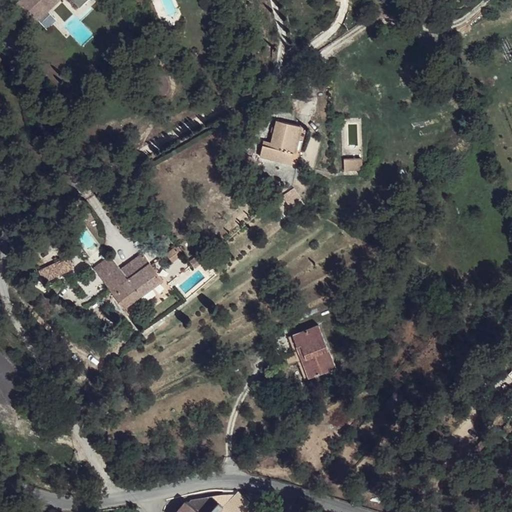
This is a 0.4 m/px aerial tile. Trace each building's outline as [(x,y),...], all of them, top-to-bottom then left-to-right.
[(19,0),(15,4),(34,25),(60,0),(47,0),(43,4),(45,7),(32,20),(21,9),(23,7),(19,3),(22,0),(19,0)] [(22,0),(19,3),(23,7),(21,9),(32,20),(45,7),(43,4),(47,0),(72,0),(80,8),(88,0),(22,0)] [(445,33),(422,33),(423,42),(444,43),(445,33)] [(264,143),(257,157),(286,172),(303,136),(281,126),(271,146),(264,143)] [(346,163),(348,174),(364,173),(362,163),(346,163)] [(141,255),(119,271),(125,279),(121,283),(124,287),(133,299),(161,280),(141,255)] [(108,256),(92,267),(114,296),(124,287),(121,283),(125,279),(119,271),(108,256)] [(68,258),(40,273),(45,285),(73,269),(68,258)] [(124,287),(114,296),(121,308),(133,299),(124,287)] [(311,322),(287,333),(296,351),(319,343),(311,322)] [(281,336),(289,354),(296,351),(287,333),(281,336)] [(319,343),(296,351),(310,372),(330,364),(319,343)] [(289,354),(301,377),(310,372),(296,351),(289,354)] [(186,500),(175,511),(257,511),(258,511),(239,492),(220,511),(209,501),(192,499),(188,503),(186,500)]
